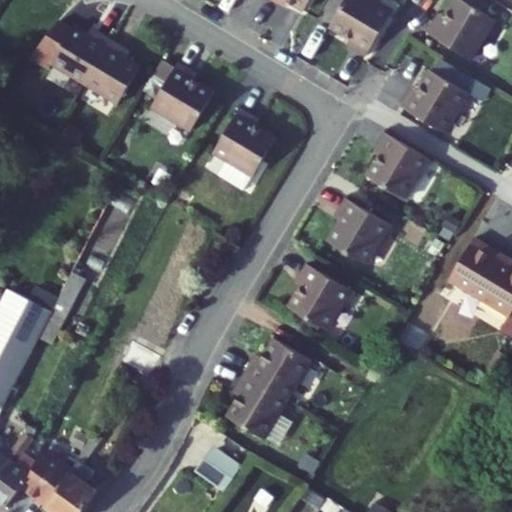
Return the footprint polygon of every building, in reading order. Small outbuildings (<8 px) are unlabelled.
[(355,50),(380,5),(371,0),(329,0),(318,21),(338,32),(344,36),(341,42),(355,50)] [(413,28),(431,38),(452,0),(436,0),(430,11),(427,17),(421,14),(413,28)] [(480,13),(457,0),(452,0),(431,38),(457,53),(480,13)] [(427,17),(430,11),(424,8),(421,14),(427,17)] [(52,68),(86,88),(112,44),(99,36),(95,42),(89,38),(75,30),(52,68)] [(95,42),(99,36),(92,32),(89,38),(95,42)] [(341,42),(344,36),(338,32),(335,38),(341,42)] [(126,52),(112,44),(86,88),(120,108),(143,70),(129,62),(123,58),(126,52)] [(132,56),(126,52),(123,58),(129,62),(132,56)] [(403,92),(402,92),(395,106),(433,128),(456,88),(418,66),(406,86),(403,92)] [(190,82),(193,76),(180,67),(153,112),(192,135),(216,97),(196,85),(190,82)] [(199,79),(193,76),(190,82),(196,85),(199,79)] [(397,88),(402,92),(406,86),(400,82),(397,88)] [(388,102),(395,106),(402,92),(397,88),(388,102)] [(251,128),(254,121),(241,113),(214,157),(254,181),(277,143),(257,131),(251,128)] [(257,131),(260,125),(254,121),(251,128),(257,131)] [(357,173),(358,174),(381,132),(374,128),(366,142),(372,147),(368,153),(357,173)] [(418,154),(381,132),(358,174),(396,195),(418,154)] [(368,153),(372,147),(366,142),(362,148),(368,153)] [(320,240),(322,241),(344,200),(336,195),(328,209),(335,213),(332,219),(320,240)] [(381,221),(344,200),(322,241),(358,261),(381,221)] [(332,219),(335,213),(328,209),(325,215),(332,219)] [(491,253),(462,236),(438,279),(499,314),(511,291),(511,270),(488,257),(491,253)] [(298,262),(292,272),(303,278),(308,267),(298,262)] [(308,267),(303,278),(286,309),(320,328),(343,287),(308,267)] [(286,309),(303,278),(292,272),(290,275),(297,279),(294,285),(282,306),(286,309)] [(294,285),(297,279),(290,275),(287,282),(294,285)] [(52,315),(40,339),(53,346),(86,283),(73,276),(52,315)] [(0,328),(18,296),(13,293),(0,317),(0,328)] [(52,315),(18,296),(0,328),(0,406),(3,409),(19,377),(40,339),(52,315)] [(238,372),(249,379),(270,338),(267,336),(256,357),(252,363),(246,359),(238,372)] [(306,359),(270,338),(249,379),(283,398),(306,359)] [(252,363),(256,357),(249,353),(246,359),(252,363)] [(222,416),(227,419),(249,379),(238,372),(231,386),(237,389),(233,395),(222,416)] [(283,398),(249,379),(227,419),(260,438),(283,398)] [(233,395),(237,389),(231,386),(227,392),(233,395)] [(22,432),(29,437),(34,430),(27,425),(22,432)] [(29,437),(22,432),(15,442),(24,448),(31,438),(29,437)] [(21,452),(24,448),(15,442),(10,451),(14,455),(0,473),(0,505),(3,509),(19,487),(35,463),(21,452)] [(0,473),(14,455),(10,451),(0,443),(0,473)] [(244,463),(220,445),(202,470),(226,487),(244,463)] [(71,464),(42,504),(56,511),(65,511),(85,476),(91,464),(75,454),(71,464)] [(71,464),(38,457),(35,463),(19,487),(42,504),(71,464)] [(420,511),(449,466),(435,457),(402,511),(420,511)] [(65,511),(77,511),(98,484),(91,480),(98,468),(91,464),(85,476),(65,511)]
